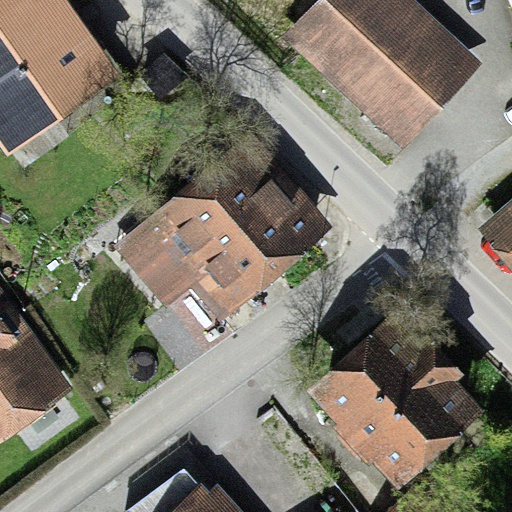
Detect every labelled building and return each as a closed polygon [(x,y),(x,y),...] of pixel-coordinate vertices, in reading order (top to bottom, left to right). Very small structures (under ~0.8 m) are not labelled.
[(98,70),(42,0),(0,0),(0,126),(10,140),(98,70)] [(396,130),(435,92),(407,64),(428,44),(384,0),(345,0),(306,38),(396,130)] [(298,223),(236,162),(151,248),(213,309),(298,223)] [(511,215),(502,224),(511,235),(511,215)] [(0,400),(40,370),(0,316),(0,400)] [(390,338),(336,394),(403,460),(458,404),(390,338)] [(220,511),(216,507),(283,449),(238,397),(114,505),(120,511),(220,511)]
